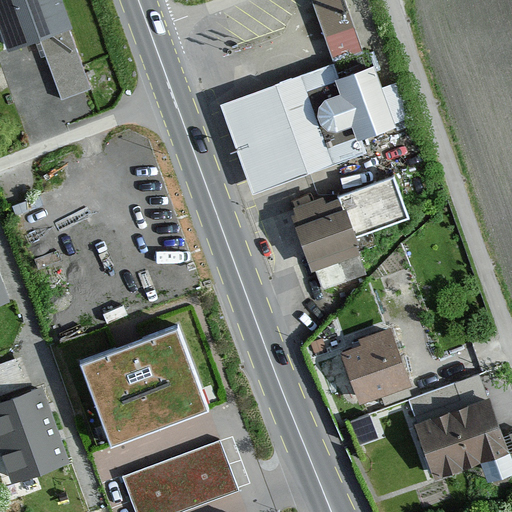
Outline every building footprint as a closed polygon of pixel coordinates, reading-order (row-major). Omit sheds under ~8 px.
[(0,0),(0,19),(12,52),(42,42),(72,31),(75,30),(64,0),(0,0)] [(366,52),(347,0),(313,0),(336,63),(366,52)] [(42,42),(62,100),(93,89),(72,31),(42,42)] [(277,83),(310,174),(366,154),(361,141),(396,129),(373,64),(341,76),(336,63),(277,83)] [(310,174),(277,83),(222,103),(255,194),(310,174)] [(413,218),(398,177),(295,213),(316,272),(364,255),(358,238),(413,218)] [(0,305),(10,302),(0,274),(0,305)] [(207,406),(177,325),(82,360),(112,441),(207,406)] [(415,386),(392,326),(364,336),(367,342),(345,350),(366,405),(415,386)] [(0,389),(33,382),(26,354),(0,360),(0,389)] [(70,465),(42,388),(0,403),(0,444),(15,485),(70,465)] [(511,451),(511,444),(493,394),(419,421),(441,478),(511,451)] [(367,439),(381,433),(372,413),(357,420),(367,439)] [(221,441),(126,476),(139,511),(181,511),(239,491),(221,441)]
